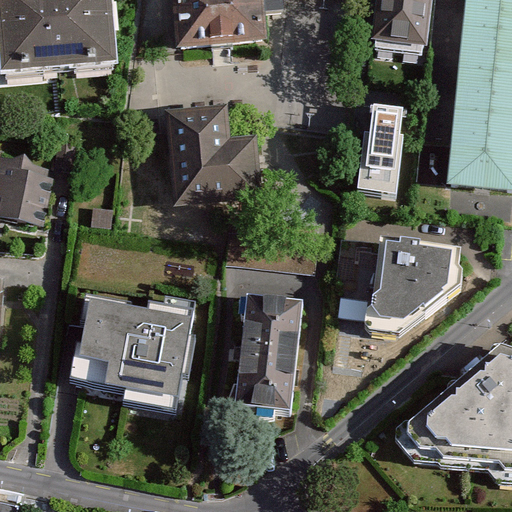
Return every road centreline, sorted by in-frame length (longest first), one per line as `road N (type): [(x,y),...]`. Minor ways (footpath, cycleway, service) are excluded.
road 1 (residential): [(243,511),(511,281)]
road 2 (unknown): [(315,449),(318,295),(301,280),(267,273)]
road 3 (residential): [(0,474),(192,511)]
